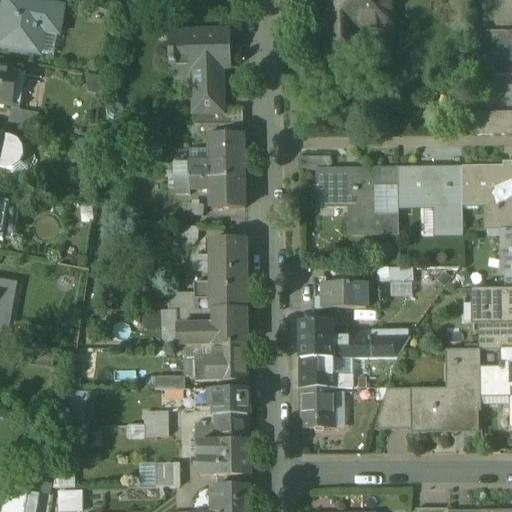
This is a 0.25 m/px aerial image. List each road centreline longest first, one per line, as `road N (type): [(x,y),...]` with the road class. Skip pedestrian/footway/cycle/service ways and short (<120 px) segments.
road 1 (residential): [(266,0),(275,475)]
road 2 (residential): [(511,472),(275,475)]
